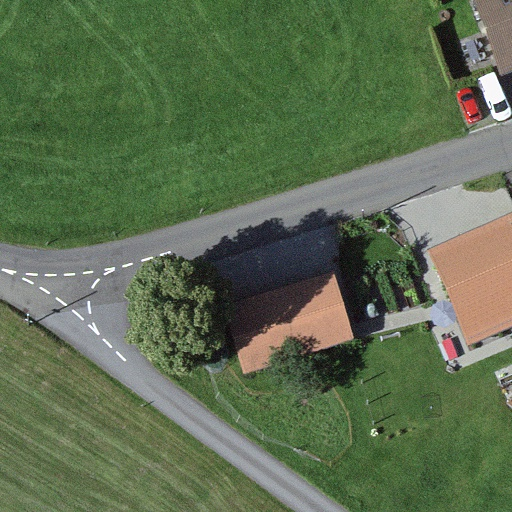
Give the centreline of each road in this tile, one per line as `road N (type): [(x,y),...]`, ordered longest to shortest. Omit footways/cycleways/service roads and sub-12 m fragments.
road 1 (unclassified): [(511,144),(70,290),(0,271)]
road 2 (track): [(315,511),(125,361),(70,290)]
